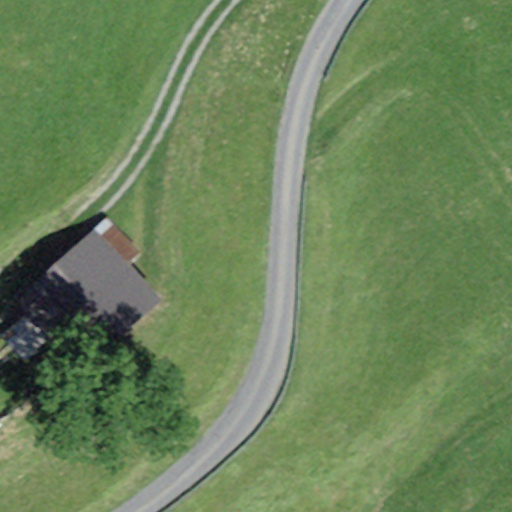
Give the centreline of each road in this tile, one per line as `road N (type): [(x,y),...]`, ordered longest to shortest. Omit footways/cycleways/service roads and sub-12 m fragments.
road 1 (unclassified): [(134,511),(194,464),(268,376),(279,326),(293,114),(308,66),(351,0)]
road 2 (track): [(123,218),(183,125),(226,33),(257,0)]
